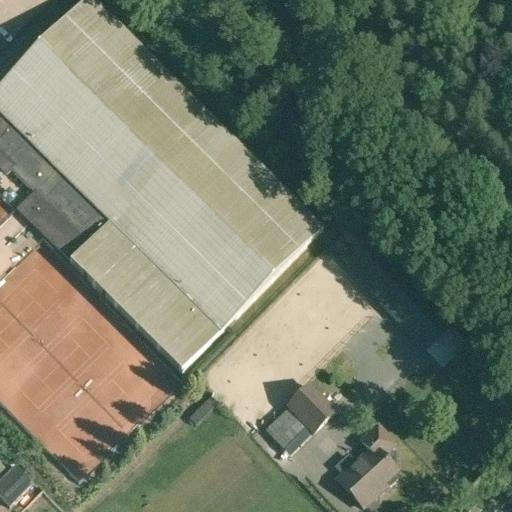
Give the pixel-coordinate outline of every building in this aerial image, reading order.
[(181,377),(323,232),(89,0),(88,0),(9,81),(0,90),(0,169),(6,176),(12,170),(48,206),(35,218),(39,222),(76,259),(69,266),(181,377)] [(392,301),(404,315),(432,345),(425,352),(441,370),(465,348),(409,286),(392,301)] [(287,412),(312,439),(336,415),(310,388),(287,412)] [(396,476),(380,459),(394,446),(377,428),(361,443),(370,453),(356,466),(353,463),(348,462),(345,466),(346,470),(348,473),(337,484),(363,511),(376,500),(373,497),(396,476)] [(0,501),(9,511),(34,487),(15,468),(0,483),(0,501)]
